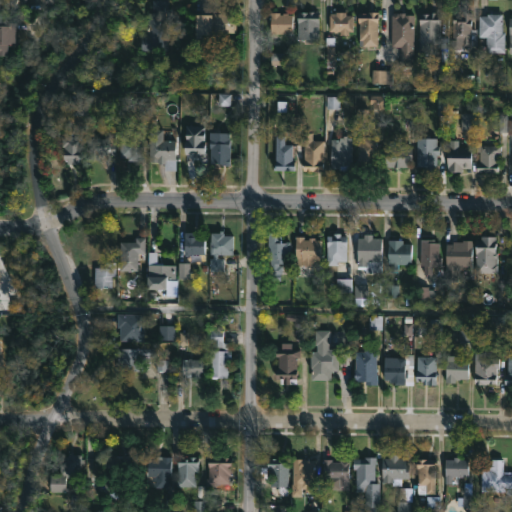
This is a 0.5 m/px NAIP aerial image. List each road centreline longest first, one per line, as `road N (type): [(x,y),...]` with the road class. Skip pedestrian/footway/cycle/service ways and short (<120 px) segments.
road 1 (residential): [(27,511),(81,347),(78,312),(43,222),(35,135),(106,0)]
road 2 (residential): [(511,204),(111,198),(43,222),(0,224)]
road 3 (residential): [(511,428),(0,417)]
road 4 (residential): [(257,0),(250,511)]
